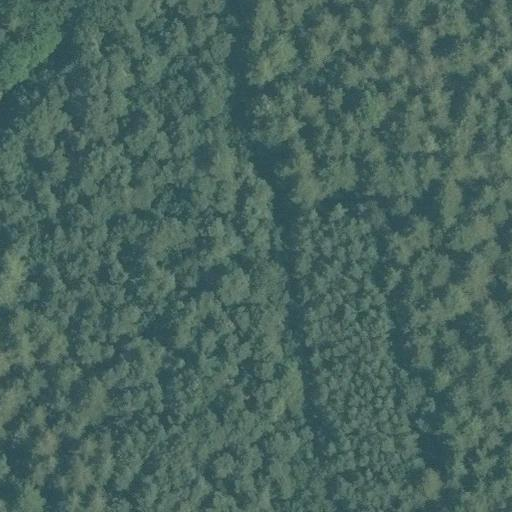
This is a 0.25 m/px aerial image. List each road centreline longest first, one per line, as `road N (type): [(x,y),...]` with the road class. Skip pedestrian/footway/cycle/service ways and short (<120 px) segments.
road 1 (track): [(230,0),(332,511)]
road 2 (track): [(99,18),(0,105)]
